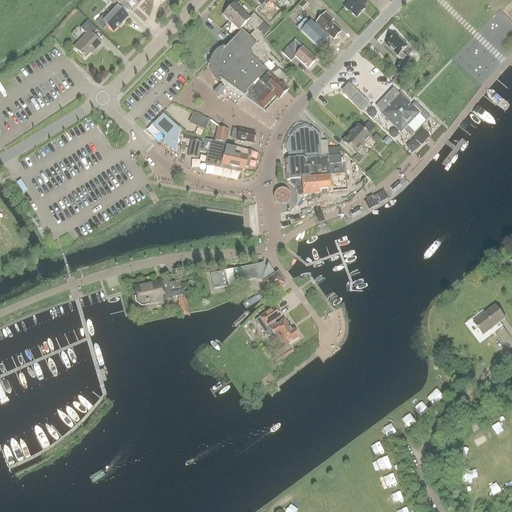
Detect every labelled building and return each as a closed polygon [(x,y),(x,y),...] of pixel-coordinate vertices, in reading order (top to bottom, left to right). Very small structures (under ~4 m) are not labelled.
[(108,0),(115,7),(103,19),(102,18),(97,23),(103,29),(106,26),(113,32),(128,17),(118,8),(123,3),(120,0),(108,0)] [(269,0),(252,0),(263,10),(271,2),(269,0)] [(309,6),(304,0),(298,6),(304,12),(309,6)] [(368,1),(367,0),(339,0),(345,5),(343,8),(346,11),(349,11),(356,18),(365,9),(363,7),(368,1)] [(223,16),(239,31),(246,23),(254,31),(256,33),(264,24),(254,14),(249,19),(241,11),(234,4),(223,16)] [(333,25),(331,23),(333,20),(325,13),(316,23),(314,25),(310,22),(301,32),(318,48),(330,36),(334,40),(335,38),(337,38),(339,36),(339,34),(340,33),(333,26),(333,25)] [(87,34),(74,48),(85,59),(93,50),(95,51),(101,44),(92,36),(97,31),(87,22),(81,29),(87,34)] [(229,87),(244,97),(247,94),(246,93),(275,62),(269,56),(272,53),(270,49),(263,38),(270,30),(264,24),(256,33),(254,31),(249,37),(242,31),(223,50),(223,49),(222,50),(220,50),(219,51),(218,52),(216,53),(215,54),(214,56),(213,57),(212,59),(212,60),(211,62),(208,62),(208,66),(211,66),(211,68),(211,69),(212,71),(212,73),(213,74),(213,75),(214,77),(215,78),(216,79),(218,80),(219,81),(220,80),(229,87)] [(385,45),(402,61),(395,68),(403,75),(408,70),(401,63),(406,57),(401,53),(406,47),(398,39),(399,38),(395,35),(385,45)] [(295,57),(301,63),(308,69),(316,60),(303,48),(295,40),(282,54),(291,62),(295,57)] [(246,93),(247,94),(256,102),(255,102),(263,110),(264,110),(265,111),(270,106),(268,105),(275,97),(278,100),(287,90),(284,87),(288,83),(287,79),(288,79),(277,69),(280,67),(275,62),(246,93)] [(349,84),(342,91),(362,111),(369,104),(349,84)] [(225,90),(220,86),(214,92),(218,97),(225,90)] [(393,90),(382,101),(389,107),(383,114),(383,113),(383,114),(382,114),(383,114),(400,131),(401,131),(402,129),(411,137),(430,118),(415,104),(414,104),(411,107),(400,97),(400,96),(399,96),(393,90)] [(164,143),(175,155),(179,131),(164,116),(154,126),(164,138),(164,143)] [(198,128),(205,131),(210,121),(203,118),(198,128)] [(363,128),(370,135),(375,129),(369,122),(363,128)] [(358,126),(351,134),(363,146),(370,138),(358,126)] [(229,131),(217,128),(214,142),(226,145),(229,131)] [(290,160),(285,160),(287,180),(290,180),(302,179),(330,176),(329,166),(328,157),(321,157),(320,135),(312,128),(310,130),(308,129),(306,128),(305,128),(303,128),(301,129),(298,130),(296,131),(294,132),(292,134),(291,136),(289,138),(288,140),(287,143),(287,145),(286,147),(287,149),(287,150),(288,152),(290,153),(290,160)] [(245,142),(250,143),(253,144),(253,143),(254,143),(256,136),(255,136),(255,135),(249,133),(247,133),(248,132),(239,130),(239,131),(233,130),(231,139),(237,140),(237,141),(245,143),(245,142)] [(363,146),(351,134),(343,142),(355,154),(363,146)] [(376,145),(380,140),(375,136),(371,140),(376,145)] [(192,137),(188,157),(198,159),(199,152),(201,143),(202,140),(192,137)] [(384,140),(389,145),(393,142),(387,137),(384,140)] [(220,165),(222,165),(222,166),(224,166),(223,167),(227,168),(227,171),(234,172),(236,170),(239,171),(239,170),(245,171),(248,157),(249,157),(250,151),(227,145),(205,140),(204,144),(201,143),(199,152),(207,154),(205,164),(220,167),(220,165)] [(358,164),(362,160),(357,155),(353,159),(358,164)] [(298,191),(298,193),(299,196),(303,195),(303,196),(331,193),(347,191),(345,164),(329,166),(330,176),(302,179),(290,180),(291,183),(292,184),(294,186),(295,187),(297,189),(298,191)] [(284,204),(287,202),(288,200),(289,197),(289,194),(287,192),(285,190),(283,189),(280,189),(278,189),(276,191),(274,192),(273,195),(273,197),(274,200),(275,202),(277,203),(279,204),(282,204),(284,204)] [(383,202),(387,199),(384,193),(374,198),(374,199),(373,199),(373,200),(370,202),(369,202),(365,204),(368,209),(368,208),(369,210),(371,209),(371,210),(375,208),(374,207),(377,206),(378,204),(382,201),(383,202)] [(272,294),(285,285),(277,274),(273,276),(267,268),(263,266),(253,268),(253,267),(239,270),(239,269),(218,273),(210,275),(213,290),(242,284),(242,282),(256,279),(265,282),(264,283),(272,294)] [(135,289),(138,300),(138,302),(141,304),(146,303),(146,304),(148,303),(151,305),(162,303),(162,301),(172,299),(172,298),(178,296),(182,315),(182,316),(189,314),(188,313),(182,282),(175,284),(175,282),(167,284),(166,281),(140,286),(140,288),(135,289)] [(267,327),(281,317),(275,307),(260,317),(267,327)] [(483,337),(506,319),(496,307),(474,324),(483,337)] [(285,347),(298,338),(293,330),(291,332),(284,320),(270,329),(275,337),(277,335),(285,347)] [(434,408),(445,400),(438,391),(427,399),(434,408)] [(377,463),(380,472),(393,468),(390,458),(377,463)] [(388,486),(398,483),(396,476),(386,479),(388,486)] [(498,496),(505,493),(501,484),(494,486),(498,496)]
